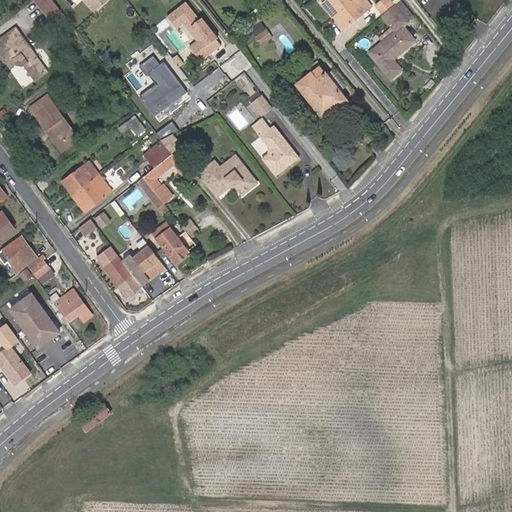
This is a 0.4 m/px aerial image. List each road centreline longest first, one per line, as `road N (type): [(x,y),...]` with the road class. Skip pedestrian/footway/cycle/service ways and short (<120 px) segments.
road 1 (secondary): [(511,27),(362,204),(135,339)]
road 2 (track): [(511,498),(453,508),(79,496),(73,511)]
road 3 (track): [(196,511),(177,407),(440,247)]
road 4 (track): [(511,213),(451,229),(440,247),(453,511)]
road 5 (residential): [(135,339),(0,154)]
road 6 (secondary): [(135,339),(0,446)]
